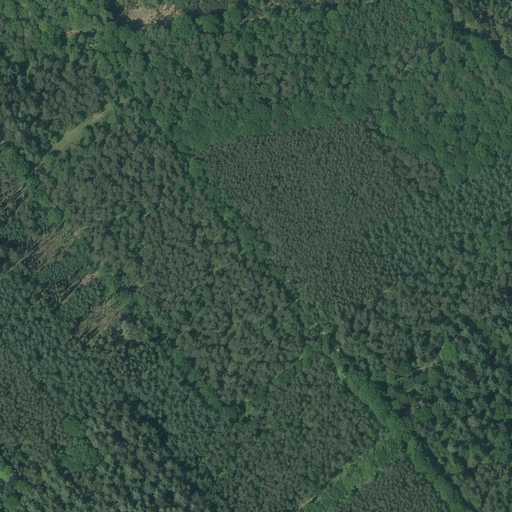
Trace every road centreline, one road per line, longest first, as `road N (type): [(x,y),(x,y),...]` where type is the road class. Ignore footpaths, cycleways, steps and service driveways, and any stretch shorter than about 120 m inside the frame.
road 1 (track): [(95,45),(259,261),(401,426)]
road 2 (track): [(229,415),(0,144)]
road 3 (track): [(14,268),(214,511)]
road 4 (track): [(95,45),(335,15),(373,0)]
road 5 (track): [(107,511),(327,338)]
road 6 (track): [(280,283),(511,158)]
road 7 (track): [(11,511),(80,424),(173,350)]
road 8 (track): [(511,222),(321,332)]
road 9 (track): [(511,322),(470,346),(455,365),(415,372),(401,426)]
road 10 (track): [(357,121),(503,73)]
road 11 (track): [(31,178),(59,142),(132,95)]
road 12 (track): [(411,0),(511,81)]
road 13 (track): [(162,335),(259,261)]
